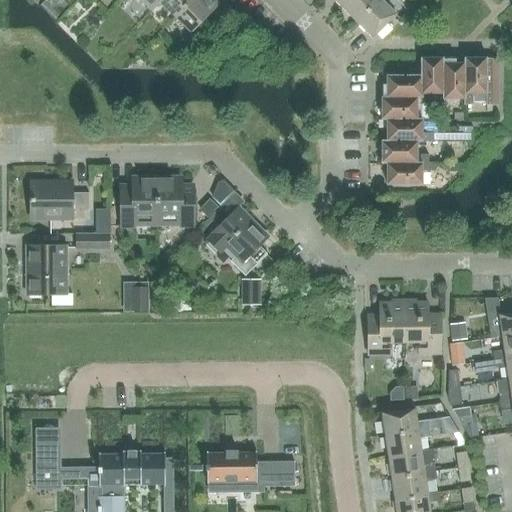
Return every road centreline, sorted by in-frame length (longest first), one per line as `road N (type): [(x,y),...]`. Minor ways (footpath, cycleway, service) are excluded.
road 1 (residential): [(511,267),(357,268),(288,232),(332,191),(336,62),(277,0)]
road 2 (residential): [(348,511),(338,406),(325,378),(87,377)]
